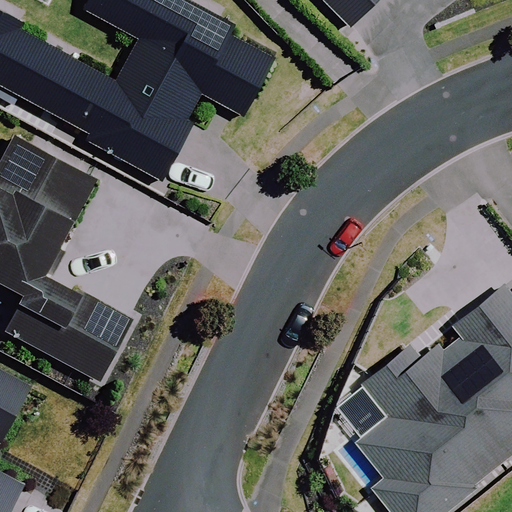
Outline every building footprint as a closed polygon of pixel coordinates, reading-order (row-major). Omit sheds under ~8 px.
[(229,30),(172,0),(86,0),(79,12),(136,42),(112,87),(11,33),(14,27),(0,19),(0,89),(86,136),(82,143),(158,183),(188,126),(182,123),(197,95),(238,118),(267,63),(224,40),(229,30)] [(315,0),(346,31),(378,0),(315,0)] [(97,185),(10,138),(0,156),(0,295),(16,304),(0,333),(0,334),(94,384),(126,325),(45,282),(97,185)] [(402,345),(353,384),(380,418),(350,442),(379,477),(366,487),(386,511),(436,511),(471,484),(468,482),(511,446),(511,308),(494,286),(444,326),(454,338),(437,352),(431,345),(413,359),(402,345)] [(0,437),(26,388),(0,374),(0,511),(4,511),(18,489),(0,479),(0,437)]
